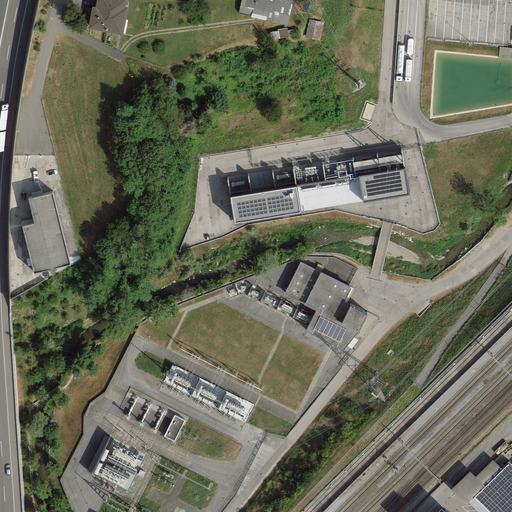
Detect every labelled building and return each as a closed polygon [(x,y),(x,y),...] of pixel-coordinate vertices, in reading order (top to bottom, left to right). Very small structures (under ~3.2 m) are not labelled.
[(88,29),(123,36),(129,8),(125,7),(126,0),(96,0),(96,7),(92,6),(88,29)] [(292,1),(288,0),(240,0),(238,14),(251,17),(250,19),(286,27),(290,12),(292,1)] [(300,3),(292,1),(290,12),(297,13),(300,3)] [(319,42),(323,23),(309,20),(304,39),(319,42)] [(288,39),(287,30),(278,32),(280,40),(288,39)] [(280,40),(278,32),(269,33),(270,41),(280,40)] [(353,169),(229,187),(235,221),(412,190),(403,146),(351,154),(353,169)] [(34,274),(70,265),(52,193),(28,199),(34,224),(22,227),(34,274)] [(350,287),(300,262),(284,294),(316,311),(307,331),(343,350),(357,332),(366,315),(350,307),(342,323),(334,319),(350,287)] [(183,418),(174,413),(163,434),(173,440),(183,418)] [(511,511),(511,459),(509,456),(467,497),(482,511),(511,511)]
